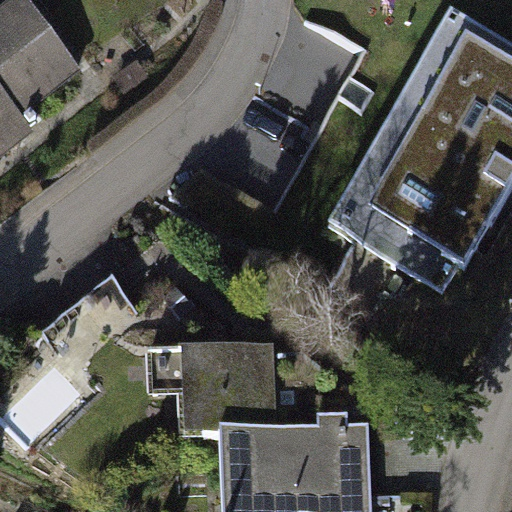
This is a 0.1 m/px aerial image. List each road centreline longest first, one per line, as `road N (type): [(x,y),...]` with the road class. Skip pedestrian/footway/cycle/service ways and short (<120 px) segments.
road 1 (residential): [(257,0),(241,66),(177,150),(0,273)]
road 2 (residential): [(511,398),(479,479),(476,511)]
